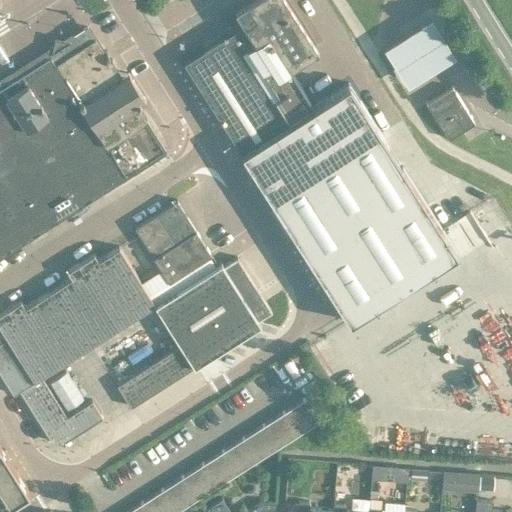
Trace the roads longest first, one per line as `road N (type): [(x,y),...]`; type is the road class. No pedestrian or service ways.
road 1 (residential): [(51,482),(306,323),(310,306),(298,283),(210,146)]
road 2 (residential): [(0,275),(210,146)]
road 3 (residential): [(210,146),(118,0)]
